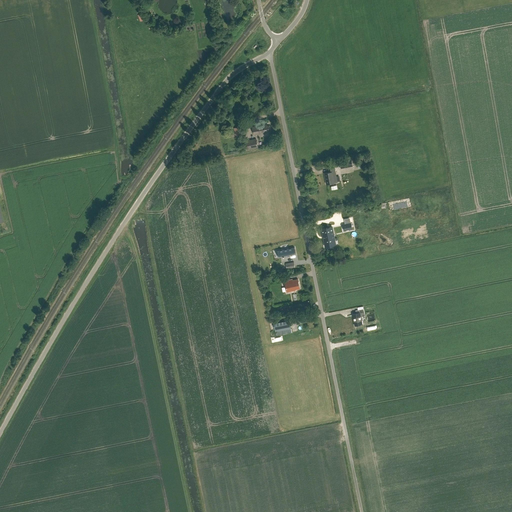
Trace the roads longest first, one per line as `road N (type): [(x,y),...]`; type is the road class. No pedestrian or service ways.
road 1 (unclassified): [(0,433),(142,193),(234,72),(267,54)]
road 2 (unclassified): [(361,511),(267,54)]
